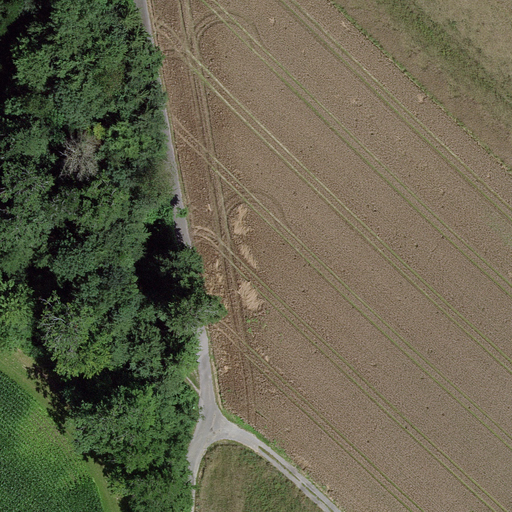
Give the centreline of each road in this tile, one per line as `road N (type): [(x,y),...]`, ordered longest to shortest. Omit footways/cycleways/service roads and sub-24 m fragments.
road 1 (track): [(143,0),(201,367),(203,418),(186,511)]
road 2 (track): [(203,418),(0,195)]
road 3 (track): [(203,418),(266,454),(329,511)]
